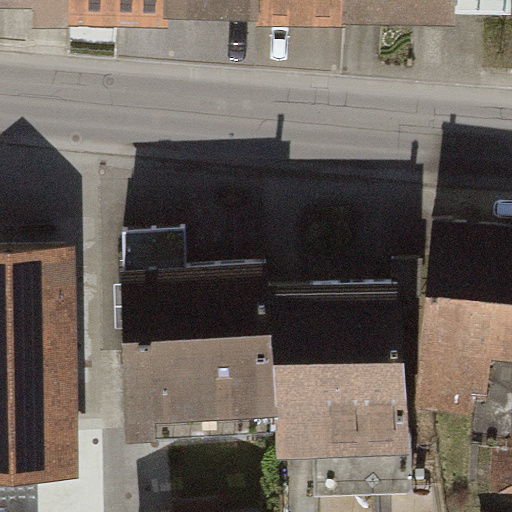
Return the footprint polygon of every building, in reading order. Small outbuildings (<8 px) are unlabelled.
[(0,0),(0,19),(163,21),(298,22),(402,24),(507,22),(507,0),(0,0)] [(511,224),(425,216),(407,401),(492,409),(484,494),(511,496),(511,224)] [(74,238),(0,238),(0,415),(76,415),(74,238)] [(263,254),(114,265),(127,438),(276,427),(265,281),(263,254)] [(396,277),(265,281),(275,457),(402,451),(396,277)] [(1,447),(0,446),(0,511),(34,511),(32,489),(6,492),(1,447)]
